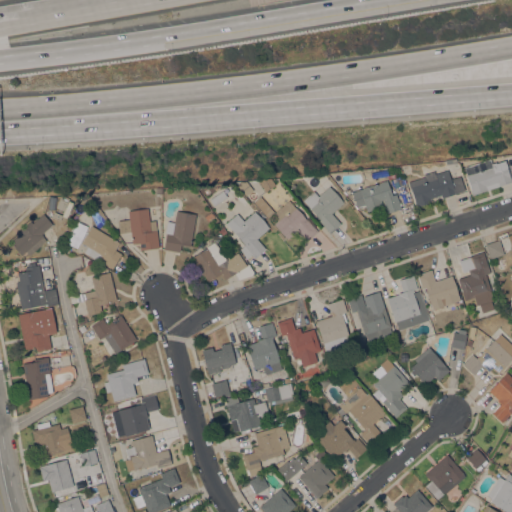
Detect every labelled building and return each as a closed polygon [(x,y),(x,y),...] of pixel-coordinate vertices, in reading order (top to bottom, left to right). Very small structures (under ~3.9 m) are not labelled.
[(496,161),(496,162),(505,160),(511,181),(497,186),(496,183),(486,186),(488,190),(472,195),(463,166),(490,158),(491,163),(496,161)] [(442,198),(441,194),(430,198),(431,201),(416,206),(408,182),(424,176),(423,174),(434,170),(435,174),(447,169),(451,179),(460,176),(465,190),(442,198)] [(275,184),(265,191),(257,179),(270,177),(275,184)] [(237,184),(241,181),(244,181),(246,180),(253,189),(245,195),(237,184)] [(387,180),(392,195),(396,193),(401,208),(387,213),(382,199),(380,200),(382,206),(367,211),(364,204),(357,207),(352,192),(387,180)] [(313,190),(318,196),(329,186),(343,202),(331,213),(340,223),(329,233),(326,229),(319,220),(320,219),(303,200),(313,190)] [(223,190),(227,196),(214,205),(210,199),(223,190)] [(60,195),(69,199),(68,200),(73,202),(66,217),(62,215),(59,220),(51,216),(60,195)] [(253,202),(260,196),(272,209),(266,215),(253,202)] [(288,200),(295,207),(305,218),(306,218),(317,231),(305,242),(296,231),(287,239),(273,223),(278,218),(274,213),(288,200)] [(117,220),(129,219),(127,210),(147,208),(149,221),(155,220),(158,247),(140,250),(139,242),(132,243),(130,231),(119,233),(117,220)] [(190,246),(189,246),(188,253),(163,249),(166,233),(165,233),(167,220),(174,221),(176,210),(195,214),(190,246)] [(246,258),(239,249),(241,247),(244,244),(226,223),(237,213),(243,220),(254,211),(269,227),(256,238),(265,248),(254,258),(251,254),(249,256),(246,258)] [(204,216),(210,212),(214,217),(208,222),(204,216)] [(29,255),(26,250),(21,255),(9,242),(19,234),(17,232),(30,221),(32,223),(43,213),(52,224),(41,233),(43,235),(42,236),(46,240),(29,255)] [(81,242),(91,225),(119,242),(115,249),(121,253),(112,268),(99,261),(83,252),(87,246),(81,242)] [(499,239),(503,254),(490,258),(485,244),(499,239)] [(225,279),(221,273),(207,281),(202,273),(201,274),(191,257),(207,247),(218,264),(228,258),(227,257),(229,256),(229,257),(237,252),(246,265),(236,272),(225,279)] [(493,308),(481,312),(479,305),(477,305),(474,297),(464,300),(457,278),(469,274),(468,270),(462,272),(458,260),(483,251),(490,272),(485,274),(490,289),(488,289),(491,300),(490,301),(493,308)] [(44,290),(55,287),(57,303),(47,305),(46,303),(21,309),(13,273),(27,270),(26,267),(28,267),(27,263),(34,262),(35,265),(38,264),(44,290)] [(431,269),(435,280),(452,275),(458,296),(453,298),(455,302),(445,306),(445,305),(432,309),(425,287),(421,288),(417,274),(431,269)] [(90,276),(109,271),(116,300),(99,304),(101,311),(87,315),(84,300),(71,303),(69,296),(94,290),(90,276)] [(429,319),(398,330),(395,322),(394,322),(386,298),(398,294),(398,293),(402,291),(398,279),(413,275),(417,288),(413,289),(414,292),(419,290),(429,319)] [(390,326),(389,326),(391,334),(368,341),(366,335),(364,335),(356,310),(351,312),(347,298),(361,294),(362,296),(379,291),(390,326)] [(331,315),(327,303),(342,298),(347,312),(341,313),(350,340),(344,342),(346,346),(326,352),(315,321),(331,315)] [(17,314),(43,309),(51,348),(37,351),(36,347),(28,349),(27,348),(24,349),(17,314)] [(60,319),(54,320),(52,312),(58,311),(60,319)] [(90,325),(102,317),(106,323),(120,314),(136,339),(114,353),(103,336),(99,339),(90,325)] [(285,334),(281,335),(276,322),(290,317),(294,328),(299,327),(301,332),(313,328),(320,349),(314,352),(317,361),(302,366),(299,357),(294,359),(285,334)] [(265,374),(262,366),(254,369),(245,345),(257,341),(257,340),(262,338),(258,326),(271,322),(276,335),(272,336),(273,338),(271,339),(281,369),(265,374)] [(466,334),(463,349),(450,346),(453,331),(457,332),(458,328),(465,330),(464,334),(466,334)] [(511,357),(511,359),(498,374),(491,368),(488,371),(482,365),(473,375),(462,364),(472,354),(476,358),(479,355),(478,353),(479,352),(481,353),(494,340),(511,357)] [(201,349),(212,347),(212,348),(220,346),(220,344),(230,342),(235,363),(229,365),(229,366),(219,369),(220,371),(208,374),(201,349)] [(449,370),(438,380),(434,376),(425,384),(410,367),(416,362),(414,359),(428,346),(430,349),(449,370)] [(47,356),(50,372),(49,373),(52,392),(47,393),(48,395),(28,399),(28,396),(27,396),(26,393),(27,393),(26,389),(25,389),(25,386),(26,385),(25,381),(24,381),(24,378),(25,378),(22,363),(38,360),(37,358),(47,356)] [(144,358),(148,373),(136,376),(137,381),(132,383),(135,394),(113,401),(106,374),(123,369),(121,364),(144,358)] [(393,365),(408,382),(398,390),(402,395),(398,398),(406,407),(395,416),(381,401),(385,398),(372,383),(377,379),(371,372),(380,365),(386,371),(391,367),(393,365)] [(511,377),(511,412),(511,414),(511,413),(502,422),(492,412),(500,404),(497,401),(498,400),(489,391),(507,372),(511,377)] [(211,383),(226,379),(229,392),(231,391),(232,394),(221,397),(220,395),(214,396),(211,383)] [(247,390),(241,392),(238,383),(244,381),(247,390)] [(292,399),(269,404),(268,401),(267,402),(264,389),(290,383),(293,396),(291,396),(292,399)] [(367,392),(385,412),(372,423),(381,433),(369,443),(360,433),(364,429),(347,410),(345,412),(338,405),(359,386),(366,393),(367,392)] [(149,429),(124,435),(124,434),(117,436),(111,411),(140,404),(140,402),(142,402),(140,398),(154,394),(158,409),(146,412),(147,416),(146,417),(149,429)] [(249,430),(241,433),(240,429),(233,431),(224,399),(237,395),(238,402),(253,398),(255,403),(264,401),(268,413),(258,416),(261,425),(249,428),(249,430)] [(82,405),(86,419),(72,423),(68,409),(82,405)] [(324,433),(320,428),(329,420),(333,425),(340,419),(345,425),(342,428),(352,439),(353,438),(354,440),(357,437),(366,448),(355,457),(347,448),(344,451),(343,450),(334,459),(317,439),(324,433)] [(43,456),(40,444),(36,445),(36,441),(34,442),(31,430),(37,428),(36,424),(48,420),(49,425),(58,423),(60,428),(67,427),(70,439),(63,441),(65,450),(43,456)] [(246,469),(242,455),(253,451),(252,446),(257,445),(254,433),(283,424),(289,446),(282,448),(283,453),(259,460),(261,470),(249,476),(248,469),(246,469)] [(127,470),(124,459),(127,458),(124,448),(132,446),(130,440),(151,434),(156,452),(167,449),(171,464),(157,467),(156,464),(133,470),(133,469),(127,470)] [(333,475),(324,484),(328,488),(316,497),(298,476),(317,460),(314,455),(322,448),(326,454),(319,459),(333,475)] [(466,457),(476,448),(486,459),(476,468),(466,457)] [(97,462),(83,466),(80,453),(94,449),(97,462)] [(465,475),(444,494),(442,491),(435,497),(425,486),(431,482),(424,474),(447,454),(464,473),(465,475)] [(285,481),(276,469),(287,460),(288,461),(292,457),(301,467),(285,481)] [(73,486),(51,491),(48,479),(42,480),(39,466),(66,459),(73,486)] [(497,470),(499,466),(506,471),(504,474),(497,470)] [(147,511),(144,504),(136,508),(132,498),(140,494),(137,487),(161,478),(159,473),(173,467),(179,482),(168,486),(170,491),(165,493),(169,505),(152,511),(147,511)] [(255,494),(248,480),(261,473),(268,486),(255,494)] [(488,495),(485,496),(498,476),(504,479),(508,473),(511,475),(511,511),(506,511),(490,501),(491,499),(488,495)] [(108,494),(99,497),(96,486),(105,483),(108,494)] [(280,488),(295,505),(286,511),(264,511),(259,506),(280,488)] [(401,495),(402,497),(405,495),(407,498),(416,489),(431,506),(424,511),(400,511),(392,503),(401,495)] [(59,511),(56,503),(77,495),(82,508),(90,505),(92,511),(59,511)] [(108,499),(113,511),(97,511),(94,505),(108,499)]
